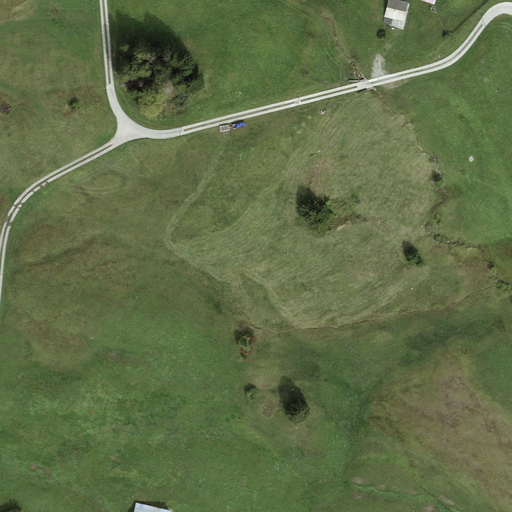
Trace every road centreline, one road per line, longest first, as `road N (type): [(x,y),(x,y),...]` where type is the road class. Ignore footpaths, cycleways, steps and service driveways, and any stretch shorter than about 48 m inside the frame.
road 1 (track): [(104,0),(112,101),(128,130),(154,136),(441,64),(491,12),(511,8)]
road 2 (track): [(128,130),(31,190),(10,217),(0,277)]
